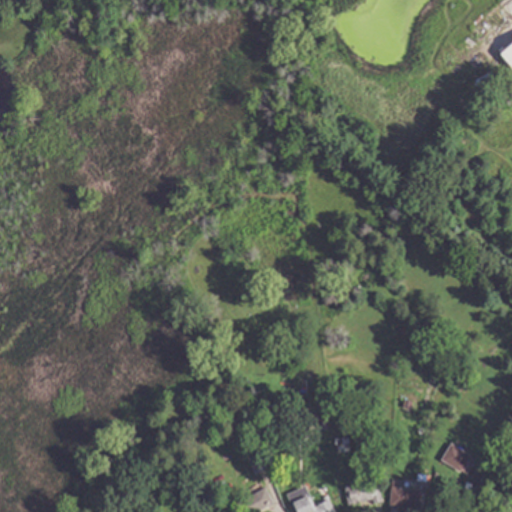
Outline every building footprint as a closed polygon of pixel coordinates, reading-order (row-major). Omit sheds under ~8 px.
[(511,65),(502,54),(511,45),(511,65)] [(413,401),(412,408),(405,407),(406,400),(413,401)] [(312,412),(292,413),(291,403),(312,402),(312,412)] [(215,413),(206,419),(200,411),(209,404),(215,413)] [(351,452),(337,453),(336,439),(349,438),(351,452)] [(477,459),(468,475),(442,460),(452,444),(477,459)] [(268,469),(256,474),(250,458),(262,453),(268,469)] [(380,502),(375,503),(375,501),(349,505),(346,485),(377,480),(380,502)] [(403,481),(402,489),(424,491),(423,510),(390,507),(393,480),(403,481)] [(230,492),(223,496),(218,489),(225,485),(230,492)] [(276,503),(259,511),(237,511),(234,506),(267,487),(276,503)] [(314,509),(332,501),(336,511),(295,511),(292,503),(309,496),(314,509)]
